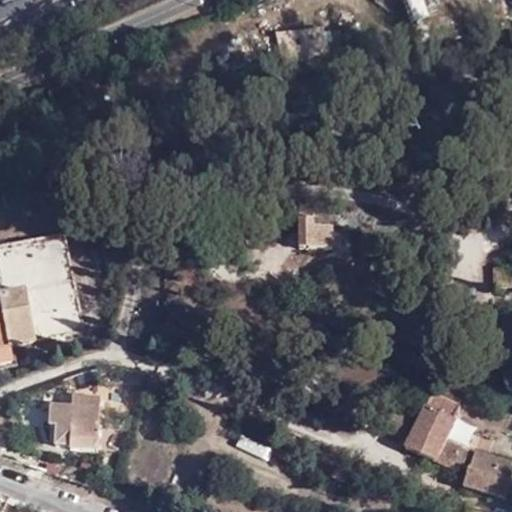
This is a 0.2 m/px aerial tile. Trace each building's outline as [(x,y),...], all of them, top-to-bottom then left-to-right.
[(402,0),(411,20),(429,13),(423,0),(402,0)] [(299,211),(299,221),(309,222),(310,210),(299,211)] [(309,222),(299,221),(299,249),(331,249),(331,227),(312,227),(312,221),(309,222)] [(0,368),(14,365),(12,348),(86,332),(64,235),(0,247),(0,368)] [(451,470),(454,464),(461,450),(461,448),(444,440),(458,408),(429,395),(416,422),(391,411),(381,432),(405,443),(403,449),(451,470)] [(98,399),(71,398),(72,408),(51,407),(48,427),(54,427),(54,446),(69,448),(68,450),(94,452),(98,399)] [(454,464),(465,469),(466,467),(468,468),(472,455),(461,450),(454,464)] [(466,467),(465,469),(462,487),(505,496),(511,464),(511,461),(473,453),(472,455),(468,468),(466,467)]
